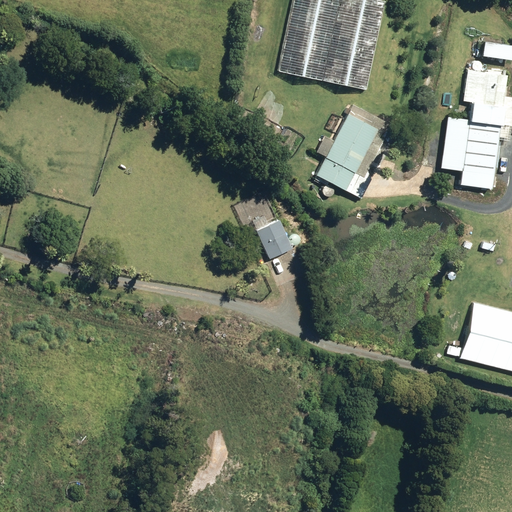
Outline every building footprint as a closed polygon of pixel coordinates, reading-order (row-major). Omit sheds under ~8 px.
[(365,87),(383,0),(293,0),(279,69),(365,87)] [(511,42),(484,38),(482,53),(511,57),(511,42)] [(507,72),(468,67),(463,98),(473,100),(470,118),(503,122),(502,124),(511,124),(511,95),(505,95),(504,104),(503,104),(507,72)] [(372,177),(368,169),(384,138),(379,136),(387,120),(353,103),(352,105),(351,105),(350,104),(349,105),(348,106),(331,137),(325,134),(317,150),(325,154),(316,172),(361,197),(372,177)] [(441,165),(462,168),(460,182),(492,186),(494,173),(500,122),(447,115),(441,165)] [(270,257),(273,262),(282,258),(280,253),(292,247),(274,209),(251,220),(269,258),(270,257)] [(496,243),(483,239),(481,246),(494,250),(496,243)] [(511,312),(476,303),(462,355),(511,367),(511,312)]
